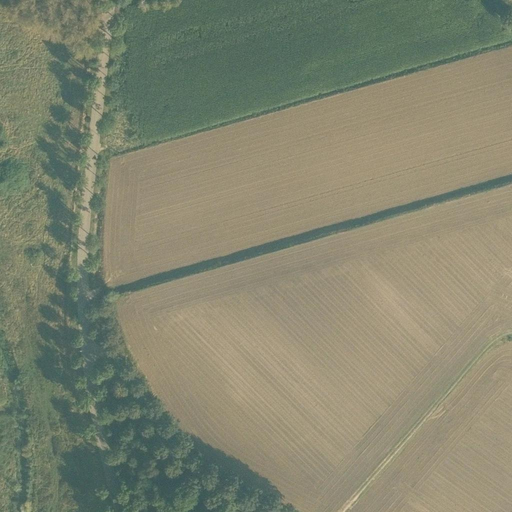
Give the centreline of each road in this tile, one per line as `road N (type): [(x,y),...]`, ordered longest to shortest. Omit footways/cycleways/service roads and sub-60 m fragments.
road 1 (unclassified): [(90,336),(85,251),(113,0)]
road 2 (unclassified): [(275,511),(191,461),(90,336)]
road 3 (track): [(511,333),(491,343),(343,511)]
road 4 (unclassified): [(120,511),(90,336)]
